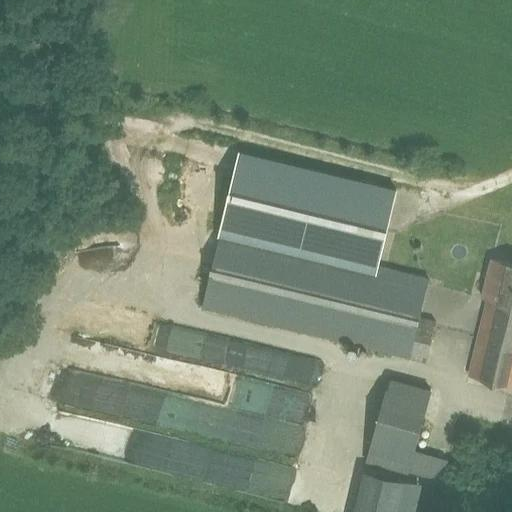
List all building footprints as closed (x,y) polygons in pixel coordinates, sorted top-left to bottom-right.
[(398,189),(241,150),(222,227),(379,266),(398,189)] [(203,306),(411,357),(426,360),(436,318),(421,314),(430,278),(379,266),(222,227),(203,306)] [(511,261),(494,257),(484,297),(488,298),(470,373),(511,383),(511,261)] [(238,384),(240,378),(202,368),(196,393),(245,405),(250,387),(238,384)] [(74,376),(63,398),(90,410),(100,388),(74,376)] [(415,448),(432,389),(391,377),(369,459),(409,470),(409,472),(444,480),(450,458),(415,448)] [(301,500),(306,466),(213,453),(208,487),(301,500)]
